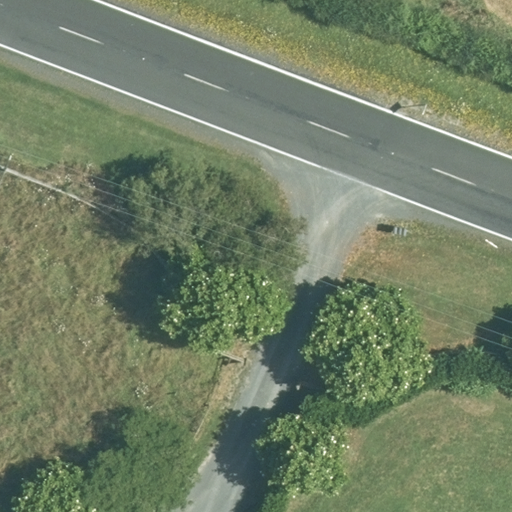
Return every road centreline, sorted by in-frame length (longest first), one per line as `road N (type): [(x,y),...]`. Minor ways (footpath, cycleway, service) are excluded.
road 1 (tertiary): [(0,1),(511,196)]
road 2 (unknown): [(342,132),(215,440),(156,511)]
